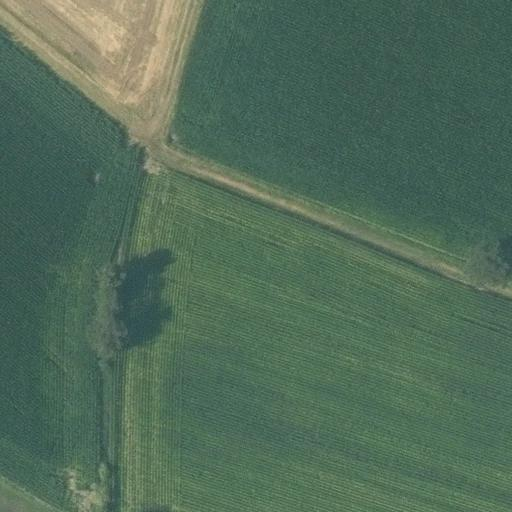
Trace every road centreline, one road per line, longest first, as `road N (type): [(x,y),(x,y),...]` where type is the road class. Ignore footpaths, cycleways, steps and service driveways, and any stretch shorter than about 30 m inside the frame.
road 1 (track): [(148,141),(511,290)]
road 2 (track): [(0,21),(148,141),(190,0)]
